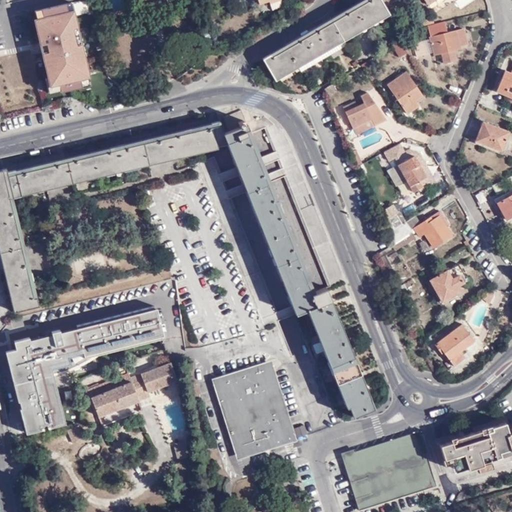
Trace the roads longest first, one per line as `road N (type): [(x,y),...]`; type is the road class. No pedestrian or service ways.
road 1 (secondary): [(397,373),(296,124),(256,97),(232,93)]
road 2 (residential): [(511,24),(498,40),(451,163),(503,274)]
road 3 (unknown): [(197,364),(177,360),(167,305),(155,295),(0,340)]
road 4 (secondary): [(232,93),(0,146)]
road 5 (unknown): [(197,364),(226,467),(315,454)]
road 6 (residential): [(511,468),(443,489),(421,405)]
road 7 (residential): [(232,93),(253,50),(326,0)]
